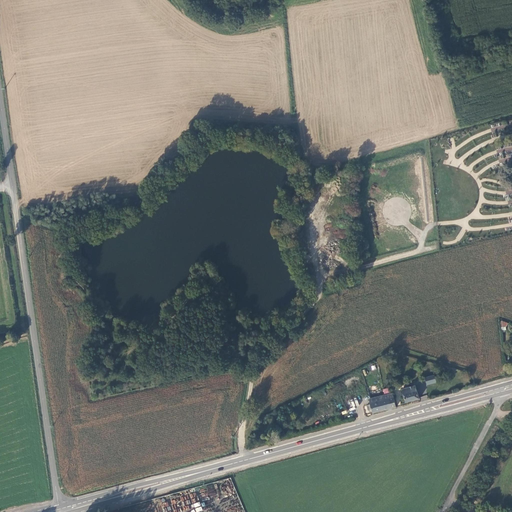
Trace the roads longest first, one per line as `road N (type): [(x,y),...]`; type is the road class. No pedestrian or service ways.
road 1 (secondary): [(59,509),(503,388)]
road 2 (unclassified): [(59,509),(0,101)]
road 3 (unclassified): [(503,388),(448,498)]
